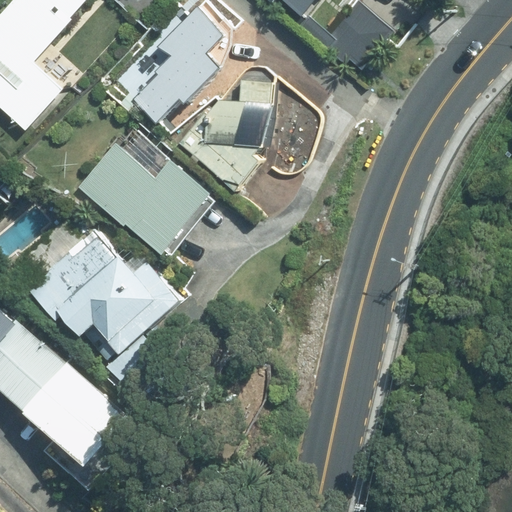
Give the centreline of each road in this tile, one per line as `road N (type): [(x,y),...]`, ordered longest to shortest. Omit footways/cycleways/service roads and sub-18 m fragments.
road 1 (secondary): [(511,19),(451,88),(385,226),(315,511)]
road 2 (unknown): [(127,358),(176,323),(232,251),(308,195),(361,99)]
road 3 (unknown): [(361,99),(241,0)]
